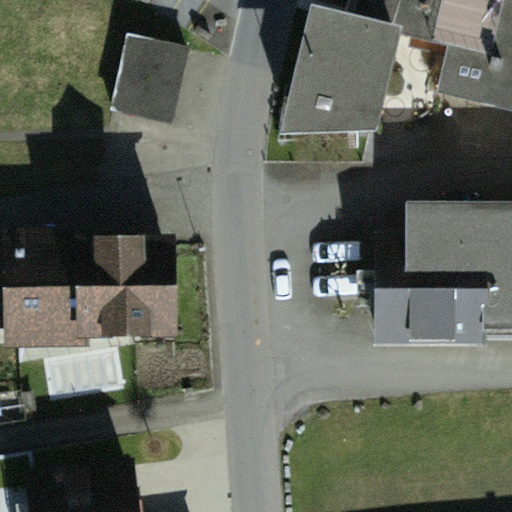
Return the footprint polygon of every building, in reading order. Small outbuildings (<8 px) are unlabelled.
[(511,0),(362,0),(358,23),(307,14),(274,141),(376,135),(388,77),(511,113),(511,0)] [(187,61),(126,49),(113,114),(175,126),(187,61)] [(400,233),(376,233),(370,343),(511,340),(511,211),(402,210),(400,233)] [(175,250),(6,251),(7,353),(176,352),(175,250)] [(127,511),(124,486),(24,497),(25,511),(127,511)]
